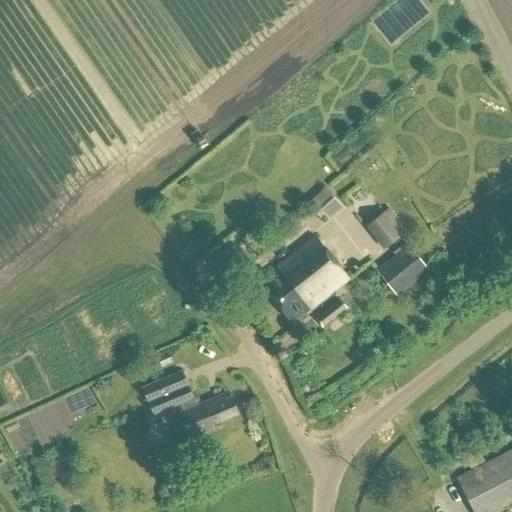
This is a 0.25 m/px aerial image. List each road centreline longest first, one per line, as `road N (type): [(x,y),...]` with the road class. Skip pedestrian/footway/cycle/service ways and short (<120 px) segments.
road 1 (unclassified): [(330,462),(511,314)]
road 2 (residential): [(330,462),(302,443),(232,326)]
